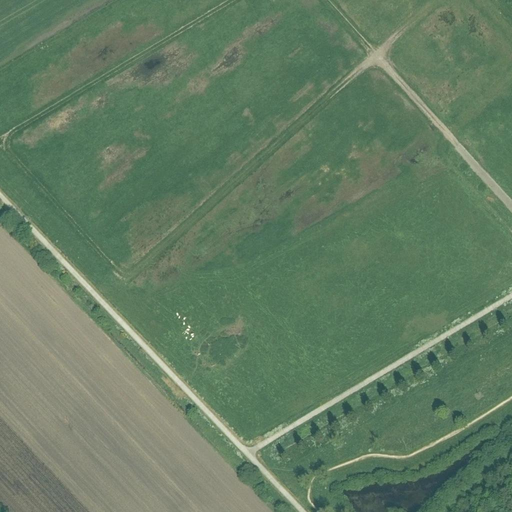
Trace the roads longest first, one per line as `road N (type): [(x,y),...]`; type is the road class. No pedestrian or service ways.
road 1 (unclassified): [(0,142),(119,276),(132,275),(375,56)]
road 2 (unclassified): [(0,140),(236,0)]
